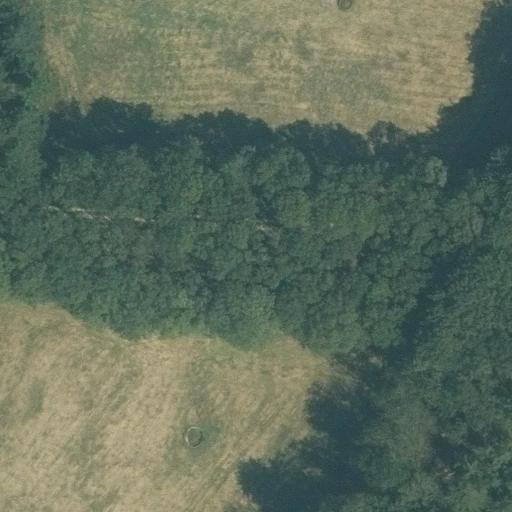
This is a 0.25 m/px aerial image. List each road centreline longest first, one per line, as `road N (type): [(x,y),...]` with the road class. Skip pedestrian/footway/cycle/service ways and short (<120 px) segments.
road 1 (track): [(0,206),(511,239)]
road 2 (track): [(409,511),(511,341)]
